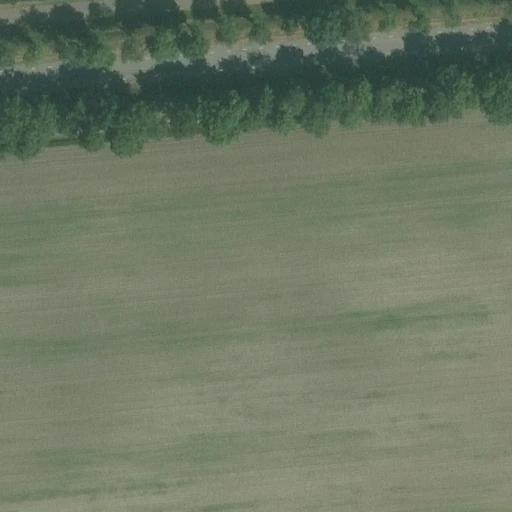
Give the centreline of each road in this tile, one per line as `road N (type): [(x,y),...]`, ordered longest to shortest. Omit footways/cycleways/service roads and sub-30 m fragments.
road 1 (secondary): [(511,37),(0,82)]
road 2 (unclassified): [(0,17),(191,0)]
